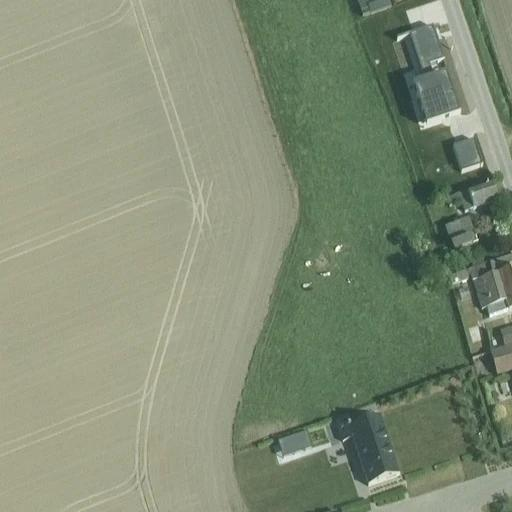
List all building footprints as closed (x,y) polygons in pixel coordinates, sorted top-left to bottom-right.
[(361,1),(359,2),(364,17),(367,16),(391,8),(388,1),(368,8),(367,5),(363,2),(361,1)] [(450,80),(433,30),(392,44),(424,135),(461,122),(447,81),(450,80)] [(492,186),(446,201),(449,209),(461,205),(463,214),(498,203),(492,186)] [(468,221),(444,230),(454,255),(477,246),(468,221)] [(474,272),(449,279),(451,287),(468,282),(468,279),(470,278),(481,312),(486,310),(489,320),(511,312),(511,259),(489,267),(493,278),(487,280),(482,262),(481,263),(481,261),(471,263),(474,272)] [(504,350),(511,347),(511,330),(500,334),(504,350)] [(511,347),(504,350),(490,354),(497,378),(511,374),(511,347)] [(347,419),(335,423),(342,443),(352,440),(368,488),(400,477),(380,418),(350,428),(347,419)]
